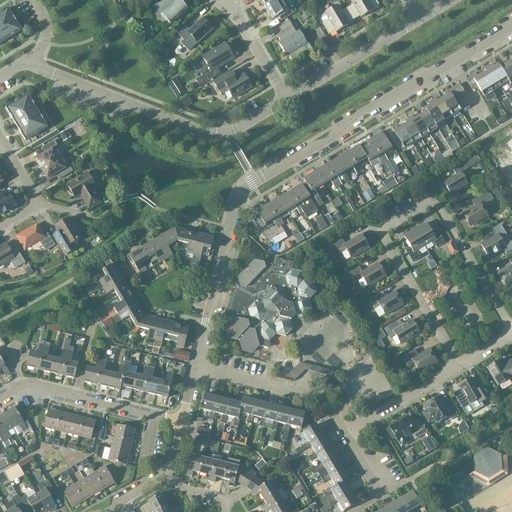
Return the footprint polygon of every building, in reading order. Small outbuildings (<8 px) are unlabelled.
[(165,22),(166,21),(170,25),(177,19),(180,21),(187,11),(186,10),(187,9),(178,0),(177,0),(173,5),(171,3),(169,4),(166,0),(165,0),(153,7),(156,11),(155,12),(155,14),(154,15),(154,17),(155,18),(156,20),(157,21),(158,22),(160,23),(161,23),(163,22),(165,22)] [(261,0),(260,1),(266,10),(283,0),(261,0)] [(296,12),(288,0),(283,0),(266,10),(272,20),(278,16),(281,21),(296,12)] [(367,14),(358,0),(350,0),(353,5),(347,8),(354,20),(360,16),(361,18),(367,14)] [(358,0),(367,14),(373,10),(373,9),(379,5),(375,0),(358,0)] [(348,24),(354,20),(347,8),(341,12),(337,6),(331,9),(342,29),(349,25),(348,24)] [(0,13),(0,43),(21,31),(8,8),(0,13)] [(328,19),(322,23),(329,35),(335,31),(336,33),(342,29),(331,9),(324,13),(328,19)] [(212,29),(202,19),(189,31),(185,26),(177,33),(184,41),(181,44),(189,51),(212,29)] [(282,50),(303,38),(299,31),(296,33),(289,21),(278,28),(282,33),(277,36),(282,44),(279,46),(282,50)] [(314,31),(321,42),(326,38),(320,28),(314,31)] [(303,38),(282,50),(285,54),(287,53),(292,61),(312,50),(308,43),(307,44),(303,38)] [(233,58),(225,44),(202,57),(207,65),(202,68),(200,74),(202,76),(195,81),(199,86),(210,80),(207,74),(233,58)] [(502,62),(498,65),(508,83),(510,86),(511,84),(511,69),(508,63),(504,65),(502,62)] [(500,87),(508,83),(498,65),(494,67),(492,64),(488,66),(500,87)] [(486,72),(482,74),(492,92),(500,87),(488,66),(484,69),(486,72)] [(476,74),(466,80),(472,91),(478,87),(484,97),(487,101),(488,102),(495,97),(492,92),(482,74),(477,77),(476,74)] [(251,88),(244,75),(231,83),(226,75),(214,83),(222,96),(229,91),(233,99),(251,88)] [(164,83),(171,95),(177,92),(171,79),(164,83)] [(459,84),(453,87),(460,98),(465,95),(459,84)] [(454,101),(460,98),(453,87),(443,94),(445,97),(441,99),(452,117),(460,112),(454,101)] [(5,108),(25,141),(47,128),(28,95),(5,108)] [(185,98),(180,101),(184,108),(190,105),(185,98)] [(435,98),(431,101),(443,122),(452,117),(441,99),(437,101),(435,98)] [(511,106),(507,99),(501,103),(506,111),(511,107),(511,106)] [(443,122),(431,101),(427,104),(428,107),(425,109),(435,127),(437,130),(445,125),(443,122)] [(435,127),(425,109),(421,111),(423,115),(419,117),(429,135),(437,130),(435,127)] [(465,121),(472,118),(468,109),(461,113),(465,121)] [(412,117),(408,119),(421,140),(429,135),(419,117),(414,120),(412,117)] [(421,140),(408,119),(404,122),(406,125),(402,127),(412,145),(421,140)] [(404,150),(412,145),(402,127),(398,130),(396,127),(391,129),(404,150)] [(59,134),(57,130),(30,146),(32,150),(59,134)] [(66,131),(60,134),(63,139),(69,136),(66,131)] [(452,135),(444,140),(452,153),(460,148),(459,148),(457,143),(456,142),(455,141),(452,135)] [(383,136),(372,143),(384,164),(385,163),(392,175),(399,171),(391,159),(388,162),(383,154),(391,149),(383,136)] [(463,139),(457,143),(459,148),(466,144),(463,139)] [(44,154),(35,160),(37,162),(36,164),(38,167),(40,168),(41,169),(64,155),(59,146),(57,147),(54,141),(41,148),(41,149),(43,148),(45,152),(44,154)] [(361,149),(360,150),(369,162),(372,167),(379,163),(381,166),(384,164),(372,143),(361,149)] [(359,146),(347,153),(360,174),(363,172),(361,167),(369,162),(360,150),(361,149),(359,146)] [(360,174),(347,153),(336,159),(344,172),(346,177),(354,172),(358,179),(361,176),(360,174)] [(435,158),(433,159),(436,165),(444,161),(441,154),(435,158)] [(64,155),(41,169),(42,171),(41,173),(43,176),(45,177),(47,179),(56,173),(58,174),(61,178),(59,179),(72,172),(69,166),(70,165),(64,155)] [(336,159),(325,166),(337,187),(341,185),(336,177),(344,172),(336,159)] [(429,159),(424,162),(427,167),(432,164),(429,159)] [(465,164),(463,165),(463,164),(452,170),(456,176),(444,183),(451,195),(467,184),(460,173),(466,170),(465,168),(467,167),(465,164)] [(325,166),(314,173),(321,186),(322,186),(329,181),(334,189),(337,187),(325,166)] [(87,173),(66,185),(69,189),(68,191),(68,193),(70,195),(73,196),(75,199),(80,196),(88,210),(100,202),(92,189),(95,187),(87,173)] [(304,179),(302,180),(315,200),(319,207),(323,205),(318,198),(316,194),(317,194),(318,194),(320,193),(322,192),(324,191),(324,190),(322,186),(321,186),(314,173),(304,179)] [(289,192),(302,213),(306,219),(317,212),(301,185),(289,192)] [(358,201),(369,197),(366,188),(355,192),(358,201)] [(475,206),(462,214),(470,227),(471,226),(473,227),(480,222),(480,221),(488,216),(482,206),(493,199),(488,191),(471,201),(475,206)] [(8,210),(15,206),(14,204),(15,202),(13,199),(11,199),(8,194),(3,197),(0,192),(0,215),(3,213),(3,214),(9,211),(8,210)] [(299,215),(302,213),(289,192),(278,198),(286,212),(294,207),(299,215)] [(278,198),(267,205),(280,226),(283,224),(281,221),(289,216),(286,212),(278,198)] [(342,205),(338,198),(332,201),(337,208),(342,205)] [(264,225),(265,227),(267,229),(274,225),(276,228),(280,226),(267,205),(256,212),(257,215),(264,225)] [(328,214),(324,216),(330,225),(337,221),(334,217),(331,219),(328,214)] [(265,227),(264,225),(257,215),(251,219),(259,231),(265,227)] [(72,224),(69,218),(55,227),(58,233),(53,236),(64,256),(74,250),(71,244),(81,238),(77,233),(78,230),(75,225),(72,224)] [(414,229),(415,231),(424,246),(431,242),(437,248),(445,243),(437,230),(432,233),(426,223),(419,228),(416,231),(415,229),(414,229)] [(492,238),(481,245),(489,258),(503,249),(506,254),(511,250),(511,245),(510,242),(509,242),(504,233),(505,233),(500,225),(489,232),(492,238)] [(42,236),(36,226),(17,237),(24,250),(39,241),(45,251),(54,245),(47,233),(42,236)] [(175,227),(154,240),(166,259),(173,255),(168,248),(178,242),(175,227)] [(188,245),(186,253),(184,262),(191,263),(192,260),(199,233),(175,227),(178,242),(188,245)] [(415,231),(412,233),(411,232),(404,237),(410,247),(405,250),(412,262),(421,257),(418,250),(424,246),(415,231)] [(214,237),(199,233),(192,260),(200,262),(203,248),(211,250),(214,237)] [(297,244),(304,240),(300,233),(293,237),(297,244)] [(351,258),(368,248),(361,235),(345,244),(342,239),(332,245),(338,255),(346,250),(351,258)] [(282,249),(288,246),(285,239),(278,243),(282,249)] [(166,259),(154,240),(141,247),(149,260),(155,256),(160,263),(166,259)] [(458,252),(452,241),(446,245),(452,256),(458,252)] [(9,251),(5,244),(0,247),(0,266),(9,261),(14,269),(25,263),(15,248),(9,251)] [(147,271),(145,267),(151,263),(149,260),(141,247),(128,255),(140,275),(147,271)] [(269,341),(276,334),(285,336),(292,330),(290,319),(295,313),(305,316),(311,309),(309,299),(316,292),(313,284),(304,281),(301,272),(292,269),(294,262),(275,258),(273,265),(254,260),(249,265),(250,269),(247,272),(243,271),(238,277),(240,286),(237,289),(235,293),(232,297),(231,301),(230,305),(229,309),(229,313),(229,318),(223,325),(227,338),(236,340),(237,339),(240,341),(242,351),(252,353),(259,346),(267,348),(270,345),(269,341)] [(511,266),(498,275),(506,287),(511,284),(511,258),(509,261),(511,266)] [(368,287),(385,276),(378,263),(362,273),(359,267),(349,273),(355,283),(363,278),(368,287)] [(106,278),(87,290),(90,296),(98,292),(123,277),(115,264),(102,271),(106,278)] [(130,290),(123,277),(98,292),(102,298),(114,291),(118,297),(130,290)] [(345,278),(340,281),(343,286),(348,283),(345,278)] [(138,303),(130,290),(118,297),(122,303),(114,308),(118,315),(138,303)] [(385,315),(403,305),(395,292),(384,298),(381,293),(369,300),(374,309),(380,306),(385,315)] [(145,316),(138,303),(118,315),(114,317),(117,322),(121,320),(122,321),(130,317),(136,328),(145,316)] [(105,313),(99,317),(103,324),(109,320),(110,319),(112,318),(114,317),(118,315),(114,308),(105,313)] [(151,347),(153,347),(159,319),(145,316),(136,328),(149,331),(145,344),(147,345),(150,346),(151,347)] [(174,322),(159,319),(153,347),(154,348),(156,348),(159,348),(161,348),(164,334),(171,336),(174,322)] [(401,345),(420,334),(412,321),(400,328),(397,322),(384,330),(390,339),(395,336),(401,345)] [(189,326),(174,322),(171,336),(178,338),(176,347),(184,348),(189,326)] [(371,334),(374,339),(383,333),(380,328),(371,334)] [(73,336),(70,347),(76,348),(78,337),(73,336)] [(27,367),(38,370),(44,345),(39,344),(37,354),(30,353),(27,367)] [(49,346),(44,345),(38,370),(50,373),(54,358),(47,357),(49,346)] [(60,360),(54,358),(50,373),(61,376),(68,351),(63,349),(60,360)] [(418,356),(416,351),(415,350),(402,358),(408,367),(414,364),(420,373),(437,363),(429,350),(418,356)] [(73,352),(68,351),(61,376),(74,379),(77,364),(70,362),(73,352)] [(186,353),(176,351),(174,358),(184,361),(186,353)] [(0,371),(3,370),(6,375),(10,373),(0,355),(0,371)] [(84,382),(95,385),(101,360),(96,359),(95,366),(95,370),(88,368),(84,382)] [(106,362),(101,360),(95,385),(107,388),(110,374),(103,372),(103,368),(104,368),(106,362)] [(500,361),(488,368),(498,386),(499,385),(502,389),(504,390),(511,386),(511,383),(509,379),(510,379),(510,378),(511,377),(511,362),(511,361),(503,366),(500,361)] [(126,362),(125,366),(120,387),(132,389),(135,375),(127,373),(128,370),(129,370),(131,363),(126,362)] [(402,372),(396,362),(390,366),(396,375),(402,372)] [(294,381),(305,369),(310,365),(300,363),(291,371),(294,381)] [(118,376),(110,374),(107,388),(119,391),(120,387),(125,366),(120,365),(118,372),(119,372),(118,376)] [(143,377),(135,375),(132,389),(144,392),(150,368),(145,367),(143,373),(144,374),(143,377)] [(154,369),(150,368),(144,392),(155,395),(159,381),(151,379),(152,375),(153,376),(154,369)] [(166,383),(159,381),(155,395),(167,398),(173,374),(168,372),(166,379),(167,379),(166,383)] [(460,390),(453,394),(462,409),(469,405),(479,399),(481,403),(490,398),(484,387),(479,390),(471,378),(458,386),(460,390)] [(205,395),(201,410),(211,412),(209,420),(213,421),(215,413),(213,413),(217,398),(205,395)] [(217,398),(213,413),(215,413),(223,415),(221,423),(225,424),(227,416),(226,416),(230,401),(219,398),(217,398)] [(242,404),(240,413),(249,416),(247,424),(252,425),(254,417),(252,416),(255,401),(253,400),(243,398),(242,404)] [(445,408),(439,398),(426,405),(429,410),(423,414),(428,423),(434,420),(437,424),(450,417),(452,420),(458,417),(451,405),(445,408)] [(230,401),(226,416),(227,416),(235,418),(233,426),(238,427),(240,420),(238,419),(240,413),(242,404),(231,401),(230,401)] [(255,401),(252,416),(254,417),(261,419),(259,427),(264,428),(266,420),(264,419),(268,404),(255,401)] [(268,404),(264,419),(266,420),(274,422),(271,430),(276,431),(278,423),(276,423),(280,407),(268,404)] [(280,407),(276,423),(278,423),(286,425),(284,433),(288,434),(290,426),(288,426),(292,410),(289,409),(281,407),(280,407)] [(4,414),(12,429),(18,425),(22,432),(26,429),(23,423),(14,408),(4,414)] [(44,428),(56,431),(60,412),(48,409),(44,428)] [(292,410),(288,426),(290,426),(301,429),(304,413),(292,410)] [(72,415),(60,412),(56,431),(67,434),(72,415)] [(4,414),(0,416),(0,430),(9,446),(11,445),(10,444),(13,442),(11,439),(10,439),(6,432),(12,429),(4,414)] [(84,418),(72,415),(67,434),(79,436),(84,418)] [(390,429),(387,431),(392,439),(395,437),(398,442),(401,447),(408,443),(405,438),(414,433),(416,435),(418,439),(427,433),(418,419),(416,421),(412,424),(408,417),(389,428),(390,429)] [(96,421),(84,418),(79,436),(91,439),(96,421)] [(451,425),(456,431),(461,426),(456,421),(451,425)] [(317,425),(303,433),(309,443),(309,444),(323,436),(317,425)] [(117,426),(114,438),(132,442),(135,430),(117,426)] [(197,428),(195,434),(207,436),(208,431),(197,428)] [(9,446),(0,430),(0,438),(6,448),(9,446)] [(222,440),(224,433),(216,431),(214,438),(222,440)] [(304,445),(302,447),(304,451),(311,447),(315,453),(316,455),(330,447),(325,439),(323,436),(309,444),(309,443),(304,445)] [(196,437),(194,443),(206,446),(207,440),(196,437)] [(132,442),(114,438),(111,450),(129,454),(132,442)] [(302,447),(294,451),(297,455),(304,451),(302,447)] [(315,453),(308,458),(310,461),(317,457),(321,464),(322,466),(336,458),(331,449),(330,447),(316,455),(315,453)] [(52,469),(65,462),(59,451),(52,454),(49,448),(42,451),(52,469)] [(474,456),(474,461),(462,470),(467,477),(475,472),(488,479),(500,471),(500,456),(486,448),(474,456)] [(129,454),(111,450),(108,462),(126,466),(129,454)] [(193,472),(200,474),(204,458),(191,455),(187,471),(187,476),(192,477),(193,472)] [(204,458),(200,474),(206,475),(205,480),(210,482),(217,456),(212,455),(211,460),(204,458)] [(217,456),(210,482),(215,483),(216,478),(223,479),(227,464),(220,462),(221,457),(217,456)] [(321,464),(315,468),(317,472),(324,468),(328,475),(329,477),(343,469),(338,460),(336,458),(322,466),(321,464)] [(86,459),(80,462),(83,467),(89,464),(86,459)] [(235,481),(242,485),(251,470),(241,464),(239,467),(227,464),(223,479),(230,481),(228,486),(234,488),(235,481)] [(4,473),(9,482),(23,474),(18,465),(4,473)] [(69,475),(74,472),(71,467),(66,470),(69,475)] [(106,467),(95,474),(105,490),(115,484),(111,477),(109,473),(106,467)] [(328,475),(321,479),(324,483),(330,479),(335,487),(344,482),(344,483),(349,480),(344,471),(343,469),(329,477),(328,475)] [(255,473),(251,470),(242,485),(247,488),(254,478),(253,477),(255,473)] [(62,480),(68,476),(65,471),(59,474),(62,480)] [(105,490),(95,474),(84,480),(94,496),(105,490)] [(260,494),(264,500),(277,492),(271,481),(265,485),(254,478),(247,488),(253,492),(253,493),(255,497),(260,494)] [(94,496),(84,480),(73,486),(83,503),(94,496)] [(55,493),(47,481),(39,485),(38,486),(38,488),(38,489),(41,493),(36,495),(46,511),(52,511),(55,510),(55,508),(55,507),(56,507),(49,496),(55,493)] [(330,489),(322,493),(325,497),(332,493),(336,500),(337,501),(350,493),(345,485),(344,483),(344,482),(335,487),(331,490),(330,489)] [(83,503),(73,486),(63,492),(72,509),(83,503)] [(296,487),(290,491),(294,496),(300,492),(296,487)] [(266,511),(283,502),(277,492),(264,500),(268,506),(263,509),(264,511),(266,511)] [(148,502),(152,511),(155,511),(167,506),(164,500),(169,498),(167,493),(148,502)] [(336,500),(329,504),(331,508),(333,507),(338,504),(343,511),(344,511),(357,504),(352,496),(350,493),(337,501),(336,500)] [(400,500),(407,511),(412,511),(420,506),(412,493),(400,500)] [(3,506),(6,511),(22,511),(26,510),(19,500),(17,495),(11,499),(12,500),(3,506)] [(46,511),(36,495),(27,500),(25,496),(19,500),(26,510),(31,507),(33,511),(46,511)] [(283,502),(266,511),(289,511),(286,507),(289,505),(286,500),(283,502)] [(407,511),(400,500),(389,506),(392,511),(407,511)]
